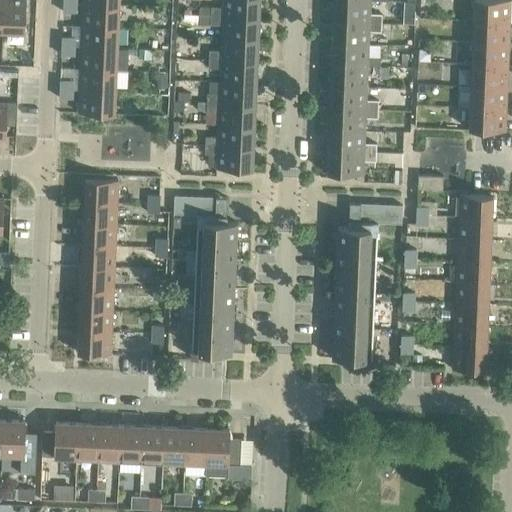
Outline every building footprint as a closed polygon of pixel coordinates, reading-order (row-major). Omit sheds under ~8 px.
[(3,0),(2,31),(24,32),(25,0),(3,0)] [(210,7),(210,16),(258,18),(259,0),(222,0),(223,7),(210,7)] [(348,0),(333,0),(332,21),(381,23),(381,14),(369,14),(370,1),(348,0)] [(473,0),(473,21),(509,22),(509,0),(473,0)] [(76,3),(63,3),(62,12),(75,12),(76,3)] [(82,4),(81,25),(118,27),(119,5),(82,4)] [(199,6),(199,15),(210,16),(210,7),(199,6)] [(403,10),(403,23),(414,24),(415,11),(403,10)] [(199,15),(198,24),(209,24),(210,16),(199,15)] [(222,25),(221,38),(257,39),(258,18),(210,16),(209,24),(222,25)] [(332,21),(332,43),(368,44),(368,31),(381,32),(381,23),(332,21)] [(473,21),(472,42),(508,44),(509,22),(473,21)] [(81,25),(80,47),(117,48),(118,27),(81,25)] [(61,37),(61,46),(74,46),(74,37),(61,37)] [(208,50),(208,59),(257,61),(257,39),(221,38),(221,50),(208,50)] [(472,42),(471,64),(507,65),(508,44),(472,42)] [(332,43),(331,64),(379,66),(380,57),(367,57),(368,44),(332,43)] [(74,46),(61,46),(61,55),(73,56),(74,46)] [(80,47),(80,68),(116,70),(117,48),(80,47)] [(220,68),(219,81),(256,82),(257,61),(208,59),(208,68),(220,68)] [(152,62),(152,71),(169,71),(169,63),(152,62)] [(331,64),(330,86),(366,87),(366,75),(379,75),(379,66),(331,64)] [(471,64),(470,85),(506,87),(507,65),(471,64)] [(379,75),(379,78),(387,79),(388,66),(379,66),(379,75)] [(80,68),(79,90),(115,91),(116,70),(80,68)] [(155,74),(155,86),(165,86),(165,74),(155,74)] [(59,80),(59,89),(72,89),(72,80),(59,80)] [(206,93),(206,102),(255,104),(256,82),(219,81),(219,93),(206,93)] [(470,85),(469,107),(505,108),(506,87),(470,85)] [(330,86),(329,107),(377,109),(378,100),(365,100),(366,87),(330,86)] [(72,89),(59,89),(59,98),(72,99),(72,89)] [(115,91),(79,90),(78,112),(114,114),(115,91)] [(177,92),(177,101),(189,101),(190,92),(177,92)] [(197,102),(197,111),(206,111),(206,102),(197,102)] [(218,111),(218,124),(254,126),(255,104),(206,102),(206,111),(218,111)] [(7,103),(6,124),(16,124),(17,103),(7,103)] [(329,107),(328,129),(364,130),(365,118),(377,118),(377,109),(329,107)] [(505,108),(469,107),(468,129),(504,131),(505,108)] [(205,136),(204,145),(253,147),(254,126),(218,124),(217,137),(205,136)] [(328,129),(327,150),(376,152),(376,144),(364,143),(364,130),(328,129)] [(253,147),(204,145),(204,154),(216,154),(216,168),(252,170),(253,147)] [(376,152),(327,150),(326,173),(362,174),(363,161),(375,161),(376,152)] [(376,152),(375,161),(394,162),(394,166),(401,167),(402,153),(376,152)] [(417,189),(442,190),(443,175),(417,174),(417,189)] [(84,178),(84,201),(116,202),(117,180),(84,178)] [(459,194),(458,217),(491,218),(492,196),(459,194)] [(148,195),(147,204),(159,204),(159,195),(148,195)] [(197,215),(194,286),(233,288),(236,222),(226,222),(226,216),(227,198),(226,198),(226,197),(174,195),(173,214),(197,215)] [(84,201),(83,222),(116,224),(116,202),(84,201)] [(337,226),(334,292),(374,294),(377,223),(401,224),(402,205),(349,202),(349,203),(348,221),(347,227),(337,226)] [(159,204),(147,204),(147,212),(158,213),(159,204)] [(416,206),(416,215),(427,215),(427,207),(416,206)] [(427,215),(416,215),(415,224),(427,224),(427,215)] [(458,217),(457,238),(490,240),(491,218),(458,217)] [(83,222),(82,244),(115,245),(116,224),(83,222)] [(156,238),(155,247),(166,247),(167,238),(156,238)] [(457,238),(456,260),(489,261),(490,240),(457,238)] [(82,244),(81,265),(114,267),(115,245),(82,244)] [(166,247),(155,247),(155,256),(166,256),(166,247)] [(405,249),(404,258),(415,258),(416,250),(405,249)] [(0,252),(0,264),(8,264),(8,253),(0,252)] [(415,258),(404,258),(404,267),(415,267),(415,258)] [(456,260),(455,281),(488,283),(489,261),(456,260)] [(81,265),(80,287),(113,288),(114,267),(81,265)] [(154,281),(153,290),(165,290),(165,282),(154,281)] [(455,281),(454,303),(487,304),(488,283),(455,281)] [(233,288),(194,286),(191,358),(218,359),(219,353),(231,353),(233,288)] [(80,287),(79,309),(112,310),(113,288),(80,287)] [(165,290),(153,290),(153,299),(164,299),(165,290)] [(374,294),(334,292),(331,358),(343,358),(343,364),(371,365),(374,294)] [(403,292),(402,301),(414,301),(414,293),(403,292)] [(414,301),(402,301),(402,310),(413,310),(414,301)] [(454,303),(453,325),(486,326),(487,304),(454,303)] [(79,309),(78,330),(111,331),(112,310),(79,309)] [(152,325),(152,334),(163,334),(163,325),(152,325)] [(453,325),(452,346),(485,348),(486,326),(453,325)] [(111,331),(78,330),(77,353),(110,354),(111,331)] [(163,334),(152,334),(151,342),(162,343),(163,334)] [(401,335),(401,344),(412,345),(412,336),(401,335)] [(412,345),(401,344),(400,353),(411,353),(412,345)] [(485,348),(452,346),(451,369),(484,370),(485,348)] [(25,420),(2,420),(1,454),(24,455),(23,467),(35,467),(36,431),(24,430),(25,420)] [(41,456),(76,457),(77,423),(55,422),(54,431),(42,431),(41,456)] [(76,457),(97,458),(98,424),(77,423),(76,457)] [(97,458),(119,459),(120,425),(98,424),(97,458)] [(119,459),(140,460),(142,425),(120,425),(119,459)] [(140,460),(162,461),(163,426),(142,425),(140,460)] [(162,461),(183,462),(185,427),(163,426),(162,461)] [(183,462),(205,463),(206,428),(185,427),(183,462)] [(206,428),(205,463),(240,465),(241,439),(229,439),(229,429),(206,428)] [(15,499),(34,499),(34,489),(15,488),(15,499)] [(87,502),(96,502),(96,489),(87,489),(87,502)] [(96,489),(96,502),(104,502),(105,489),(96,489)] [(173,505),(182,506),(182,493),(174,492),(173,505)] [(182,493),(182,506),(191,506),(191,493),(182,493)] [(130,509),(139,509),(139,496),(130,496),(130,509)] [(139,496),(139,509),(147,509),(148,497),(139,496)]
